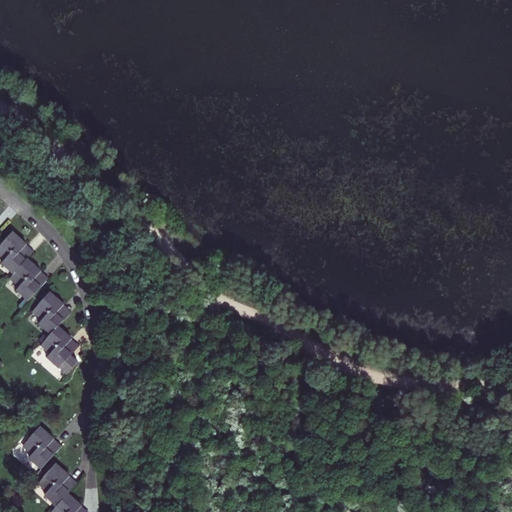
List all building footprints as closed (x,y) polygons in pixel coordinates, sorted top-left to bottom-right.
[(24,245),(12,233),(0,246),(0,259),(3,261),(0,265),(0,266),(11,276),(23,263),(15,256),(24,245)] [(32,253),(24,245),(15,256),(23,263),(26,259),(32,253)] [(29,283),(39,271),(26,259),(23,263),(11,276),(8,280),(18,289),(14,293),(25,303),(38,290),(29,283)] [(38,290),(41,286),(47,280),(39,271),(29,283),(38,290)] [(49,336),(56,328),(62,322),(52,315),(61,305),(49,294),(31,314),(40,322),(37,325),(49,336)] [(70,313),(61,305),(52,315),(62,322),(70,313)] [(60,350),(69,339),(56,328),(49,336),(39,347),(48,355),(45,360),(68,380),(76,371),(76,364),(69,357),(60,350)] [(77,347),(69,339),(60,350),(69,357),(77,347)] [(42,450),(51,439),(38,427),(20,448),(29,456),(26,460),(38,471),(51,458),(42,450)] [(60,448),(51,439),(42,450),(51,458),(56,452),(60,448)] [(58,487),(67,477),(54,465),(36,485),(45,493),(42,497),(55,508),(67,495),(58,487)] [(58,487),(67,495),(76,485),(67,477),(58,487)] [(55,508),(51,511),(73,511),(79,505),(67,495),(55,508)]
